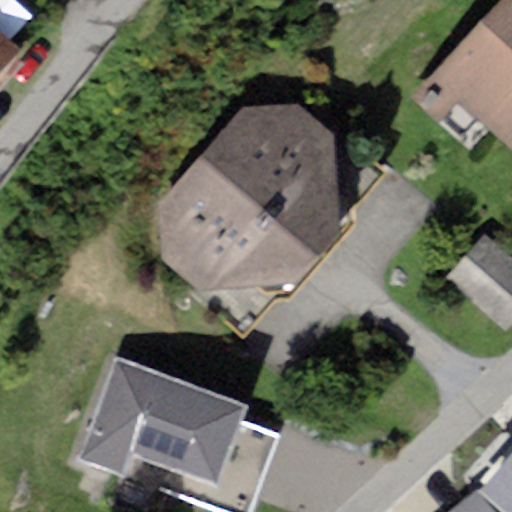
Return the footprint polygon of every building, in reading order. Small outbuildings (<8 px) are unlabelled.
[(511,14),(444,90),(511,146),(511,14)] [(0,18),(0,98),(24,119),(62,72),(0,18)] [(187,208),(188,274),(236,300),(343,299),(390,246),(362,146),(328,117),(256,123),(187,208)] [(511,262),(496,250),(464,289),(511,329),(511,262)] [(245,411),(119,361),(80,461),(211,511),(249,511),(278,440),(240,425),(245,411)] [(511,511),(511,460),(485,489),(510,511),(511,511)] [(460,511),(500,511),(486,494),(460,511)]
